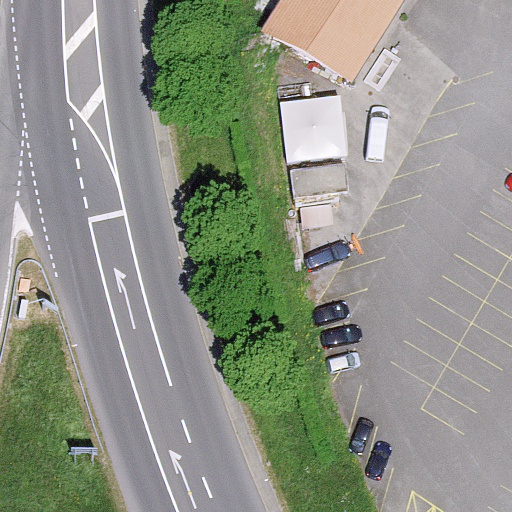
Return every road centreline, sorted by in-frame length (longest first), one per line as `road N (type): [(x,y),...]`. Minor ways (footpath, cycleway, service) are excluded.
road 1 (primary): [(198,511),(138,341),(105,209)]
road 2 (primary): [(105,209),(87,113),(80,0)]
road 3 (motorway): [(57,0),(12,121)]
road 4 (tertiary): [(12,121),(105,209)]
